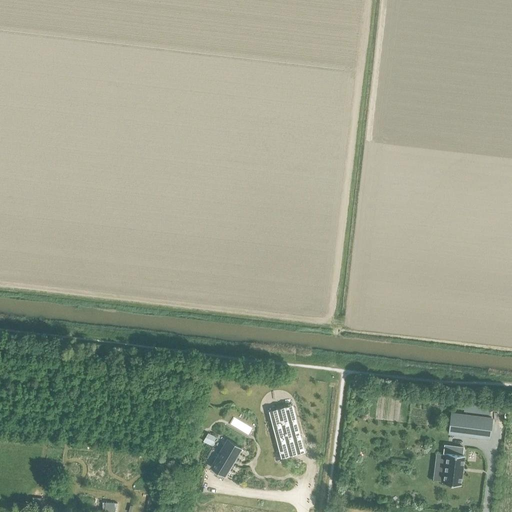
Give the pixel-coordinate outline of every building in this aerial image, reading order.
[(292,405),(269,411),(281,458),(305,451),(292,405)] [(452,412),(449,433),(489,438),(492,417),(452,412)] [(208,433),(203,442),(212,447),(217,438),(208,433)] [(227,439),(211,467),(224,475),(241,447),(227,439)] [(446,454),(443,482),(461,485),(462,472),(463,468),(464,455),(463,455),(464,446),(444,444),(443,454),(446,454)]
